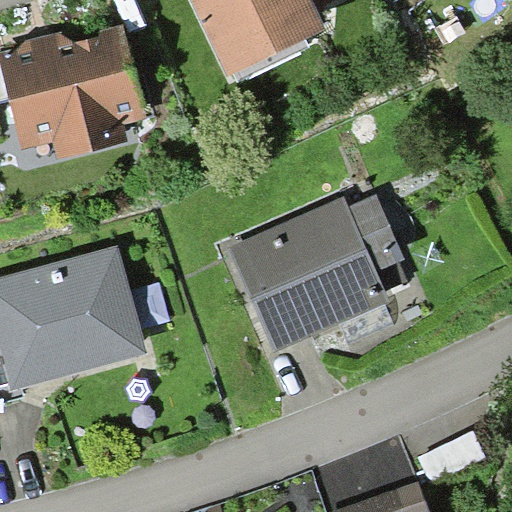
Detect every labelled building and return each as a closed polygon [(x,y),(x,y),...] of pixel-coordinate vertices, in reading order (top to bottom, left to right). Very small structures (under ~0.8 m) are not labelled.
[(194,0),(229,72),(326,25),(313,0),(194,0)] [(21,45),(0,50),(0,52),(1,57),(12,99),(24,147),(55,140),(59,157),(128,140),(124,122),(148,116),(124,23),(103,28),(101,34),(75,40),(62,30),(24,39),(21,45)] [(1,57),(0,57),(0,102),(12,99),(1,57)] [(345,194),(228,247),(275,351),(391,299),(378,269),(405,257),(377,194),(351,206),(345,194)] [(120,243),(0,276),(0,401),(27,394),(25,386),(150,352),(120,243)] [(435,511),(423,476),(326,510),(326,511),(435,511)]
